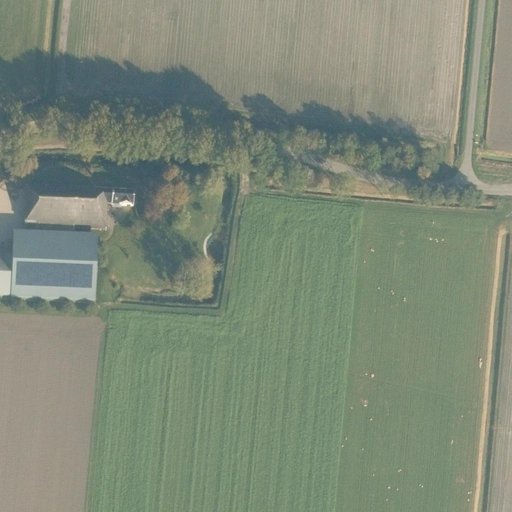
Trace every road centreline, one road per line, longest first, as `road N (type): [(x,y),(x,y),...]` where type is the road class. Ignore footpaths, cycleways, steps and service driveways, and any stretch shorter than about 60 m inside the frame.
road 1 (tertiary): [(464,189),(358,175),(246,139),(199,133),(56,123),(0,138)]
road 2 (unclassified): [(464,189),(481,0)]
